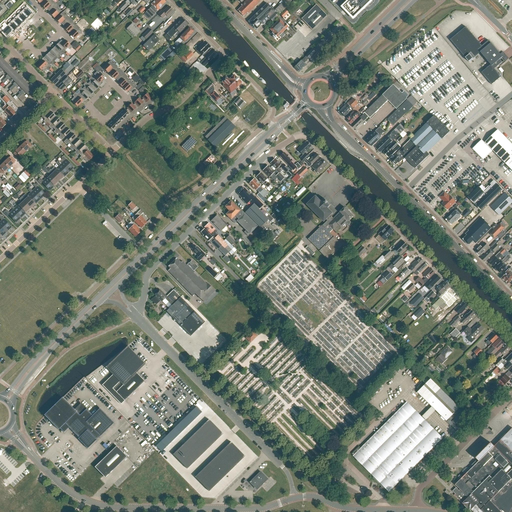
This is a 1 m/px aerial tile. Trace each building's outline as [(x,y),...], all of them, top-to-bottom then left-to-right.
[(44,0),(41,3),(42,4),(41,5),(45,10),(46,9),(48,11),(55,4),(52,0),(51,1),(49,0),(44,0)] [(159,8),(165,2),(163,0),(157,0),(156,0),(155,0),(151,4),(152,5),(151,5),(152,6),(146,12),(151,17),(155,14),(152,11),(153,10),(156,13),(160,9),(159,8)] [(246,0),(242,5),(242,6),(238,10),(244,16),(247,13),(248,14),(260,1),(258,0),(246,0)] [(344,7),(355,18),(357,16),(356,15),(363,8),(364,9),(372,1),(370,0),(349,0),(350,1),(344,7)] [(283,2),(274,10),(267,3),(249,21),(256,29),(261,24),(262,25),(263,24),(264,25),(265,23),(265,22),(269,18),(273,21),(279,15),(287,7),(283,2)] [(121,11),(127,5),(124,3),(119,8),(121,11)] [(59,8),(55,4),(48,11),(50,13),(49,14),(54,18),(61,11),(58,8),(59,8)] [(328,16),(317,4),(302,19),(313,30),(328,16)] [(26,8),(24,6),(21,8),(23,10),(21,12),(20,12),(27,18),(27,19),(30,15),(31,14),(32,14),(26,8)] [(167,16),(173,11),(169,6),(163,12),(162,11),(158,14),(162,19),(166,15),(167,16)] [(127,17),(133,11),(130,9),(125,14),(127,17)] [(20,12),(21,12),(19,10),(17,13),(18,14),(16,16),(16,17),(22,23),(25,20),(27,18),(20,12)] [(283,18),(289,13),(285,10),(280,15),(283,18)] [(61,23),(62,25),(70,18),(66,15),(65,15),(62,13),(55,20),(60,24),(61,23)] [(16,17),(16,16),(15,15),(12,17),(14,19),(12,21),(11,21),(17,27),(18,28),(21,24),(22,23),(16,17)] [(70,33),(77,26),(76,25),(75,25),(72,23),(73,22),(70,18),(62,25),(64,27),(63,28),(68,33),(69,32),(70,33)] [(188,25),(181,18),(173,27),(174,27),(167,34),(164,37),(168,41),(171,38),(178,31),(180,33),(184,30),(184,29),(188,25)] [(11,21),(12,21),(10,19),(7,22),(9,23),(7,25),(7,26),(11,30),(13,32),(16,29),(17,27),(11,21)] [(283,32),(289,27),(285,23),(284,24),(280,20),(270,30),(274,34),(273,35),(273,37),(275,38),(276,38),(277,38),(280,35),(281,37),(285,34),(283,32)] [(7,26),(7,25),(4,23),(2,25),(3,27),(1,29),(3,31),(3,32),(6,36),(10,33),(9,32),(11,30),(7,26)] [(135,37),(140,32),(132,23),(127,29),(135,37)] [(80,29),(77,26),(70,33),(71,34),(70,35),(74,39),(82,32),(79,29),(80,29)] [(466,27),(450,40),(469,62),(480,53),(490,66),(481,73),(491,85),(501,77),(494,69),(502,63),(500,60),(503,57),(500,55),(489,41),(482,46),(466,27)] [(190,35),(193,32),(190,28),(173,44),(177,47),(183,41),(184,42),(190,36),(190,35)] [(149,29),(142,36),(146,40),(153,33),(149,29)] [(91,30),(85,37),(88,40),(95,34),(91,30)] [(148,52),(160,40),(154,35),(143,46),(148,52)] [(72,47),(64,39),(62,42),(61,41),(58,44),(65,51),(68,48),(69,50),(72,47)] [(201,56),(210,47),(204,42),(201,45),(195,50),(201,56)] [(69,55),(65,51),(58,44),(53,49),(60,56),(62,54),(64,55),(65,54),(68,57),(69,55)] [(60,56),(53,49),(47,54),(54,61),(57,59),(59,61),(60,59),(62,62),(64,60),(60,56)] [(168,57),(171,53),(167,49),(163,53),(168,57)] [(212,57),(216,53),(212,49),(208,53),(207,52),(204,56),(206,58),(201,64),(204,67),(213,58),(212,57)] [(294,67),(299,72),(306,65),(304,63),(310,58),(311,58),(316,53),(312,49),(294,67)] [(171,59),(176,54),(173,51),(171,53),(168,57),(171,59)] [(188,60),(193,54),(190,51),(185,57),(188,60)] [(178,55),(185,62),(187,59),(181,52),(178,55)] [(58,66),(54,61),(47,54),(42,60),(42,61),(49,67),(52,64),(53,66),(54,65),(57,67),(58,66)] [(49,67),(42,61),(37,66),(41,71),(41,70),(43,72),(46,69),(48,71),(49,70),(52,72),(53,71),(49,67)] [(113,64),(110,61),(103,68),(108,73),(109,72),(109,73),(116,66),(114,63),(113,64)] [(10,68),(7,64),(0,70),(0,71),(1,72),(1,73),(3,71),(6,73),(10,68)] [(118,67),(116,66),(109,73),(110,74),(109,75),(114,79),(115,78),(117,80),(124,73),(120,69),(119,70),(117,68),(118,67)] [(162,67),(155,74),(159,78),(166,71),(162,67)] [(7,78),(14,72),(10,68),(6,73),(7,75),(5,77),(6,77),(7,78)] [(61,76),(64,73),(63,72),(61,70),(51,80),(54,83),(58,79),(59,80),(62,77),(61,76)] [(79,79),(84,74),(80,70),(75,75),(79,79)] [(13,80),(18,75),(14,72),(7,78),(8,79),(9,80),(11,78),(13,80)] [(68,77),(58,87),(61,90),(65,86),(66,86),(66,87),(68,84),(72,81),(70,79),(74,74),(72,72),(68,77)] [(95,76),(93,79),(100,86),(103,83),(102,82),(104,80),(96,72),(94,75),(95,76)] [(128,77),(124,73),(117,80),(119,82),(118,83),(122,88),(129,81),(127,78),(128,77)] [(14,86),(22,79),(18,75),(13,80),(15,82),(13,84),(13,85),(14,86)] [(100,86),(93,79),(89,75),(87,76),(90,79),(88,80),(90,82),(87,84),(95,91),(100,86)] [(234,90),(241,83),(234,75),(229,80),(227,79),(227,78),(222,82),(223,83),(225,84),(223,85),(231,93),(229,94),(232,97),(236,92),(234,90)] [(20,88),(25,83),(22,79),(14,86),(15,87),(16,88),(18,86),(20,88)] [(95,91),(87,84),(83,80),(82,81),(84,84),(83,85),(85,87),(82,90),(89,97),(95,91)] [(132,83),(129,81),(122,88),(127,92),(127,91),(130,93),(137,86),(133,82),(132,83)] [(22,93),(29,87),(25,83),(20,88),(22,90),(20,92),(21,93),(22,93)] [(89,97),(82,90),(78,85),(76,87),(79,89),(78,90),(79,92),(77,95),(83,101),(84,102),(89,97)] [(394,85),(393,85),(365,113),(369,117),(370,118),(388,101),(396,109),(407,98),(409,96),(405,91),(402,93),(394,85)] [(33,90),(29,87),(22,93),(23,94),(23,95),(26,93),(28,95),(33,90)] [(77,107),(83,101),(77,95),(73,91),(71,92),(74,95),(72,96),(74,97),(71,100),(73,102),(73,103),(77,107)] [(216,103),(220,98),(213,91),(209,96),(216,103)] [(143,99),(141,101),(146,106),(148,108),(152,104),(151,103),(154,101),(147,94),(142,98),(143,99)] [(369,96),(369,97),(362,103),(365,106),(372,99),(369,96)] [(240,109),(245,103),(239,97),(234,102),(237,105),(236,105),(240,109)] [(146,106),(141,101),(139,98),(134,103),(135,104),(133,105),(138,111),(140,113),(144,109),(143,108),(146,106)] [(354,108),(359,104),(354,99),(348,104),(347,104),(339,112),(344,118),(348,113),(350,113),(353,110),(352,109),(353,108),(354,108)] [(393,126),(413,106),(407,100),(387,120),(393,126)] [(138,111),(133,105),(132,104),(127,108),(128,109),(126,111),(133,118),(137,114),(136,114),(138,111)] [(8,108),(5,106),(2,108),(5,111),(4,111),(11,118),(16,114),(9,107),(8,108)] [(47,122),(54,115),(49,110),(42,117),(45,120),(43,121),(46,124),(47,122)] [(136,120),(133,118),(126,111),(125,110),(123,112),(122,111),(119,115),(119,116),(126,122),(129,119),(130,121),(132,119),(134,122),(136,120)] [(351,125),(361,115),(359,112),(357,114),(354,111),(351,114),(351,115),(348,119),(349,120),(348,121),(351,125)] [(361,124),(369,117),(365,113),(364,114),(352,126),(356,129),(361,124)] [(53,128),(60,121),(54,115),(47,122),(50,125),(48,127),(51,129),(53,128)] [(130,126),(126,122),(119,116),(118,117),(117,116),(113,120),(114,121),(121,127),(123,124),(125,126),(126,125),(129,127),(130,126)] [(435,116),(422,128),(437,143),(442,139),(450,132),(435,116)] [(215,147),(235,127),(225,117),(205,137),(215,147)] [(58,133),(65,126),(60,121),(53,128),(55,130),(54,132),(56,135),(58,133)] [(121,127),(114,121),(113,123),(112,122),(108,125),(109,126),(109,127),(113,131),(115,133),(118,130),(120,131),(121,130),(123,133),(125,131),(121,127)] [(400,135),(406,129),(400,124),(377,147),(381,152),(392,141),(392,142),(395,139),(400,135)] [(70,131),(65,126),(58,133),(61,136),(59,137),(62,140),(70,131)] [(381,137),(386,132),(380,126),(366,140),(372,147),(381,137)] [(437,143),(422,128),(410,140),(415,145),(425,155),(427,153),(437,143)] [(511,144),(498,130),(484,143),(482,140),(473,149),(483,160),(492,151),(506,164),(511,158),(511,144)] [(71,146),(78,139),(73,134),(64,142),(66,145),(68,143),(71,146)] [(191,136),(180,146),(185,153),(197,142),(191,136)] [(76,151),(83,144),(78,139),(71,146),(69,148),(72,150),(73,149),(76,151)] [(403,156),(415,145),(410,140),(403,147),(403,148),(397,154),(401,158),(403,156)] [(25,152),(31,146),(27,141),(20,147),(25,152)] [(299,147),(298,149),(302,154),(311,146),(308,143),(307,144),(305,142),(299,147)] [(396,142),(384,153),(384,154),(386,156),(387,156),(388,158),(391,155),(392,155),(396,151),(400,147),(396,142)] [(87,150),(88,151),(89,150),(83,144),(76,151),(74,153),(77,156),(79,154),(81,157),(87,150)] [(425,155),(415,145),(403,156),(415,169),(429,155),(427,153),(425,155)] [(18,159),(25,152),(20,147),(13,154),(18,159)] [(93,156),(88,151),(87,150),(81,157),(79,158),(82,161),(84,159),(87,162),(89,160),(89,161),(93,156)] [(284,153),(280,157),(290,167),(288,168),(289,169),(291,171),(293,170),(296,167),(298,169),(301,167),(297,163),(295,165),(291,161),(292,160),(287,155),(286,155),(284,153)] [(304,162),(303,162),(304,163),(306,164),(306,165),(308,167),(309,167),(312,165),(319,157),(319,156),(318,154),(316,154),(312,158),(311,157),(308,161),(307,160),(305,162),(304,162)] [(402,159),(401,158),(397,154),(395,156),(391,160),(395,165),(398,162),(399,163),(402,159)] [(209,169),(217,161),(212,155),(203,163),(209,169)] [(10,156),(4,163),(9,168),(15,161),(10,156)] [(65,161),(61,165),(69,172),(74,167),(66,160),(63,156),(61,158),(65,161)] [(278,167),(280,165),(280,164),(279,162),(278,162),(275,159),(274,159),(273,159),(272,160),(272,161),(270,163),(279,173),(282,170),(278,167)] [(323,168),(327,164),(322,159),(318,162),(317,162),(312,167),(318,174),(324,169),(323,168)] [(69,172),(61,165),(58,161),(56,163),(60,166),(56,169),(57,170),(63,177),(69,172)] [(9,168),(4,163),(0,166),(0,172),(2,174),(9,168)] [(277,178),(275,176),(273,174),(274,173),(273,172),(272,170),(271,170),(267,166),(265,168),(263,170),(269,177),(270,176),(274,181),(277,178)] [(304,167),(294,177),(300,182),(304,178),(308,174),(306,172),(307,170),(304,167)] [(63,177),(57,170),(54,173),(50,170),(49,171),(58,181),(63,177)] [(58,181),(49,171),(47,172),(51,176),(48,179),(54,185),(58,181)] [(268,188),(270,185),(267,182),(267,183),(265,181),(267,179),(266,178),(265,177),(264,177),(261,173),(260,173),(259,174),(258,175),(256,177),(260,181),(260,182),(262,184),(266,187),(267,187),(268,188)] [(279,173),(275,176),(277,178),(281,182),(284,178),(279,173)] [(54,186),(54,185),(48,179),(47,178),(43,181),(40,178),(39,180),(42,183),(49,191),(54,186)] [(264,198),(268,194),(264,189),(263,190),(259,187),(260,186),(258,183),(257,183),(254,179),(252,182),(251,182),(250,183),(249,184),(252,188),(254,190),(255,191),(256,190),(260,193),(259,194),(263,198),(263,199),(264,198)] [(481,211),(502,190),(494,181),(491,184),(492,185),(489,187),(488,186),(486,189),(482,185),(480,187),(479,187),(468,197),(481,211)] [(36,188),(33,192),(40,199),(45,195),(38,187),(34,184),(33,185),(36,188)] [(40,199),(33,192),(29,188),(28,190),(31,193),(27,197),(28,197),(34,204),(35,204),(40,199)] [(244,188),(241,192),(244,195),(247,198),(248,196),(253,201),(252,201),(254,203),(257,200),(254,197),(251,193),(250,194),(244,188)] [(244,195),(241,192),(238,194),(242,198),(241,199),(247,205),(249,202),(252,205),(254,204),(254,203),(252,201),(253,201),(248,196),(247,198),(244,195)] [(449,197),(444,192),(439,197),(444,202),(442,204),(447,210),(456,202),(450,196),(449,197)] [(511,202),(511,200),(504,193),(490,207),(499,216),(511,202)] [(330,216),(333,213),(327,208),(330,205),(324,198),(321,201),(316,196),(307,205),(324,222),(326,220),(327,221),(331,218),(330,216)] [(34,204),(28,197),(25,200),(22,197),(20,198),(30,208),(34,204)] [(30,208),(20,198),(19,200),(22,203),(19,206),(25,212),(30,208)] [(271,208),(275,204),(271,199),(267,204),(271,208)] [(263,205),(257,200),(254,203),(254,204),(259,209),(263,205)] [(248,236),(257,226),(240,210),(231,201),(225,207),(229,211),(226,215),(235,223),(237,221),(246,231),(244,232),(248,236)] [(133,211),(137,207),(132,202),(128,206),(133,211)] [(259,209),(254,204),(252,205),(245,213),(260,228),(268,219),(269,219),(266,217),(259,209)] [(25,212),(19,206),(19,205),(15,209),(12,205),(10,207),(13,210),(21,218),(26,213),(25,212)] [(461,210),(458,207),(455,210),(446,220),(451,225),(455,221),(456,222),(461,216),(458,213),(461,210)] [(354,216),(345,208),(333,219),(331,218),(327,221),(323,226),(322,225),(308,239),(320,251),(319,251),(328,260),(343,245),(334,237),(330,233),(333,230),(336,233),(345,224),(347,225),(348,225),(350,223),(350,222),(349,221),(354,216)] [(465,218),(471,212),(469,209),(462,215),(465,218)] [(21,218),(13,210),(10,213),(7,210),(5,212),(8,215),(16,223),(21,218)] [(137,213),(134,215),(143,225),(146,222),(140,216),(137,213)] [(124,219),(119,214),(115,218),(120,223),(124,219)] [(143,225),(134,215),(131,218),(134,221),(140,228),(143,225)] [(0,218),(2,221),(0,222),(0,225),(6,232),(11,227),(4,219),(1,216),(0,216),(0,218)] [(226,227),(227,225),(222,219),(221,220),(217,216),(211,221),(221,231),(223,232),(225,232),(226,232),(227,230),(227,228),(226,227)] [(475,244),(492,228),(481,217),(468,230),(469,231),(466,234),(467,235),(463,239),(469,245),(473,241),(475,244)] [(140,231),(134,225),(131,222),(128,224),(138,234),(140,231)] [(504,228),(507,226),(503,222),(500,224),(490,234),(494,239),(497,236),(500,239),(504,234),(501,231),(505,228),(504,228)] [(213,236),(213,237),(222,246),(224,248),(229,253),(233,248),(225,239),(223,241),(218,235),(217,236),(215,233),(217,232),(215,230),(209,223),(204,228),(213,236)] [(138,234),(128,224),(126,227),(128,230),(135,237),(138,234)] [(391,233),(394,230),(389,226),(385,229),(379,234),(385,240),(392,234),(391,233)] [(208,241),(211,245),(212,244),(218,249),(222,246),(213,237),(212,237),(204,229),(203,229),(201,231),(201,232),(204,235),(205,236),(204,237),(208,241)] [(273,240),(277,236),(270,231),(267,235),(273,240)] [(231,244),(234,241),(229,236),(226,239),(231,244)] [(400,254),(408,246),(403,241),(395,249),(400,254)] [(486,252),(490,248),(484,242),(475,251),(480,256),(485,251),(486,252)] [(494,252),(499,247),(496,244),(481,258),(485,262),(489,258),(489,259),(494,254),(492,253),(494,252)] [(205,255),(197,248),(194,245),(193,246),(192,247),(192,248),(191,248),(194,251),(193,252),(197,255),(194,257),(199,261),(205,255)] [(315,253),(308,246),(306,248),(313,256),(315,253)] [(359,256),(360,257),(367,250),(363,246),(353,256),(356,259),(359,256)] [(489,262),(493,266),(496,264),(500,261),(504,257),(502,255),(506,251),(503,249),(500,252),(489,262)] [(385,257),(386,258),(392,253),(389,250),(383,256),(383,255),(376,262),(378,264),(385,257)] [(506,262),(511,258),(508,255),(494,268),(499,273),(506,266),(504,264),(505,262),(506,262)] [(250,256),(246,260),(251,264),(254,260),(250,256)] [(392,270),(395,267),(397,268),(400,264),(404,260),(400,256),(389,267),(391,270),(392,270)] [(414,272),(424,262),(420,258),(416,262),(415,261),(412,265),(413,266),(411,269),(414,272)] [(204,302),(215,291),(208,284),(207,285),(187,265),(186,266),(182,261),(181,263),(176,259),(168,267),(170,269),(168,271),(192,296),(192,297),(196,294),(204,302)] [(417,276),(427,265),(424,262),(414,272),(417,276)] [(210,267),(206,271),(214,278),(217,274),(210,267)] [(507,284),(511,279),(511,268),(511,267),(509,270),(508,269),(505,272),(506,273),(502,278),(504,281),(504,280),(507,284)] [(430,277),(434,273),(433,271),(432,269),(431,270),(430,268),(427,271),(426,271),(423,274),(426,277),(422,281),(419,277),(415,281),(421,287),(428,279),(430,277)] [(393,276),(388,271),(383,276),(383,277),(380,281),(383,285),(393,276)] [(244,279),(248,283),(253,278),(249,274),(244,279)] [(432,286),(440,278),(436,275),(429,282),(429,283),(428,282),(425,286),(429,290),(432,287),(432,286)] [(437,296),(439,298),(442,295),(445,291),(445,290),(448,286),(445,282),(442,285),(441,285),(436,289),(439,292),(438,294),(437,296)] [(409,292),(416,287),(412,283),(406,289),(409,292)] [(358,286),(354,290),(357,294),(362,289),(358,286)] [(453,296),(455,293),(450,288),(447,292),(446,291),(443,295),(441,298),(443,300),(446,297),(449,301),(453,296)] [(172,306),(180,297),(173,290),(166,297),(159,290),(154,295),(156,296),(153,299),(153,301),(156,304),(160,300),(161,302),(165,299),(172,306)] [(436,294),(433,291),(427,297),(425,300),(428,303),(436,294)] [(205,322),(180,297),(166,311),(190,336),(205,322)] [(420,302),(416,297),(410,303),(414,307),(420,302)] [(440,307),(444,302),(440,298),(432,307),(436,310),(440,307)] [(464,309),(467,306),(463,302),(459,306),(458,306),(454,309),(460,315),(465,309),(464,309)] [(414,315),(417,319),(425,311),(421,308),(414,315)] [(471,317),(474,314),(473,313),(474,312),(473,311),(472,312),(471,311),(467,315),(466,314),(464,317),(460,321),(463,324),(467,320),(468,321),(471,318),(471,317)] [(452,328),(461,319),(458,315),(453,320),(454,320),(449,325),(452,328)] [(468,327),(463,332),(469,337),(467,339),(471,343),(476,339),(475,338),(483,329),(478,324),(475,327),(471,330),(468,327)] [(454,339),(460,333),(456,329),(450,335),(454,339)] [(246,338),(250,343),(257,336),(252,332),(246,338)] [(492,343),(498,338),(497,337),(497,336),(496,335),(495,335),(494,334),(488,340),(485,343),(488,345),(491,342),(492,343)] [(220,336),(213,343),(218,348),(225,341),(220,336)] [(501,347),(504,343),(499,338),(492,346),(493,347),(487,352),(492,357),(502,347),(501,347)] [(502,349),(494,356),(497,359),(502,354),(505,357),(509,353),(508,352),(510,350),(506,345),(502,349)] [(127,347),(106,368),(113,375),(102,385),(121,404),(124,401),(144,381),(136,373),(144,364),(127,347)] [(446,356),(452,350),(448,347),(442,353),(446,356)] [(476,360),(483,353),(478,348),(474,352),(475,354),(472,357),(476,360)] [(506,359),(502,363),(504,366),(507,369),(511,364),(511,353),(506,360),(506,359)] [(498,367),(504,360),(501,357),(494,364),(497,367),(498,367)] [(484,366),(479,372),(482,374),(487,369),(484,366)] [(497,375),(502,371),(498,367),(497,367),(493,371),(497,375)] [(506,375),(500,380),(505,385),(510,379),(506,375)] [(448,419),(460,408),(441,388),(434,382),(431,379),(418,391),(422,394),(426,399),(427,397),(430,399),(429,400),(448,419)] [(62,398),(62,397),(45,414),(44,415),(44,416),(58,430),(59,428),(64,433),(69,428),(78,438),(77,439),(87,449),(96,440),(99,436),(100,437),(114,423),(99,409),(92,416),(86,409),(82,405),(76,411),(74,410),(62,398)] [(389,492),(443,438),(425,420),(426,418),(423,416),(422,417),(407,402),(385,425),(361,448),(359,446),(352,454),(354,456),(353,456),(374,476),(373,478),(385,490),(386,489),(389,492)] [(202,412),(196,407),(192,410),(198,416),(202,412)] [(198,416),(192,410),(189,414),(194,419),(198,416)] [(194,419),(189,414),(185,417),(191,423),(194,419)] [(191,423),(185,417),(182,421),(187,426),(191,423)] [(210,420),(202,427),(209,435),(217,427),(210,420)] [(187,426),(182,421),(178,424),(184,430),(187,426)] [(184,430),(178,424),(174,428),(180,433),(184,430)] [(202,427),(199,431),(206,438),(209,435),(202,427)] [(217,427),(209,435),(216,442),(224,435),(217,427)] [(180,433),(174,428),(171,431),(177,437),(180,433)] [(468,472),(463,478),(461,476),(459,477),(461,480),(455,485),(460,490),(459,491),(457,488),(452,493),(470,511),(471,510),(473,511),(511,511),(511,428),(494,446),(491,443),(476,458),(479,461),(468,472)] [(177,437),(171,431),(167,435),(173,440),(177,437)] [(199,431),(195,434),(202,442),(206,438),(199,431)] [(195,434),(192,438),(199,445),(202,442),(195,434)] [(173,440),(167,435),(164,438),(169,444),(173,440)] [(209,435),(206,438),(213,445),(216,442),(209,435)] [(169,444),(164,438),(160,442),(166,448),(169,444)] [(192,438),(188,441),(195,448),(199,445),(192,438)] [(206,438),(202,442),(209,449),(213,445),(206,438)] [(188,441),(184,445),(191,452),(195,448),(188,441)] [(202,442),(199,445),(206,452),(209,449),(202,442)] [(231,442),(223,449),(230,456),(238,449),(231,442)] [(184,445),(181,448),(188,455),(191,452),(184,445)] [(199,445),(195,448),(202,456),(206,452),(199,445)] [(105,478),(127,457),(116,446),(94,467),(103,476),(105,478)] [(181,448),(174,455),(181,463),(188,455),(181,448)] [(195,448),(191,452),(198,459),(202,456),(195,448)] [(223,449),(220,452),(227,459),(230,456),(223,449)] [(238,449),(230,456),(237,463),(245,456),(238,449)] [(191,452),(188,455),(195,463),(198,459),(191,452)] [(220,452),(216,456),(223,463),(227,459),(220,452)] [(188,455),(181,463),(188,470),(195,463),(188,455)] [(216,456),(213,459),(220,466),(223,463),(216,456)] [(230,456),(227,459),(234,467),(237,463),(230,456)] [(213,459),(209,463),(216,470),(220,466),(213,459)] [(227,459),(223,463),(230,470),(234,467),(227,459)] [(209,463),(205,466),(212,473),(216,470),(209,463)] [(223,463),(220,466),(227,474),(230,470),(223,463)] [(205,466),(202,470),(209,477),(212,473),(205,466)] [(220,466),(216,470),(223,477),(227,474),(220,466)] [(202,470),(195,477),(202,484),(209,477),(202,470)] [(216,470),(212,473),(219,481),(223,477),(216,470)] [(249,483),(256,490),(267,479),(260,472),(249,483)] [(212,473),(209,477),(216,484),(219,481),(212,473)] [(209,477),(202,484),(209,491),(216,484),(209,477)] [(0,498),(0,511),(5,511),(9,509),(11,511),(18,504),(11,497),(4,504),(0,498)]
